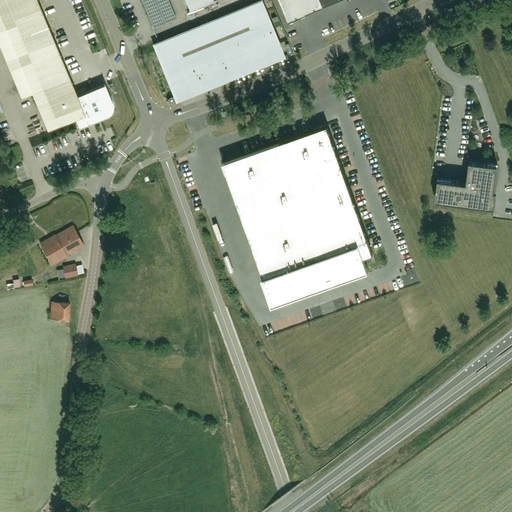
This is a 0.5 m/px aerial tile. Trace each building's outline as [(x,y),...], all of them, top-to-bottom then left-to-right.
[(112,102),(108,93),(104,82),(103,83),(104,84),(77,95),(37,0),(0,0),(0,15),(47,130),(75,118),(79,127),(77,127),(78,128),(107,116),(108,115),(109,115),(110,114),(110,113),(111,112),(112,111),(113,110),(113,109),(113,107),(113,106),(113,105),(113,104),(113,103),(112,102)] [(177,20),(170,0),(143,0),(153,28),(177,20)] [(277,0),(286,21),(323,6),(336,0),(277,0)] [(179,90),(229,70),(279,49),(262,6),(161,46),(179,90)] [(327,125),(222,162),(263,276),(261,276),(271,304),(302,293),(301,291),(367,267),(363,257),(373,253),(327,125)] [(497,191),(494,191),(497,164),(469,160),(466,182),(438,178),(435,200),(494,207),(497,191)] [(40,242),(52,264),(67,256),(66,255),(84,245),(73,225),(55,235),(55,234),(40,242)] [(63,268),(65,278),(78,275),(76,265),(63,268)] [(54,318),(70,317),(69,298),(53,299),(54,318)]
